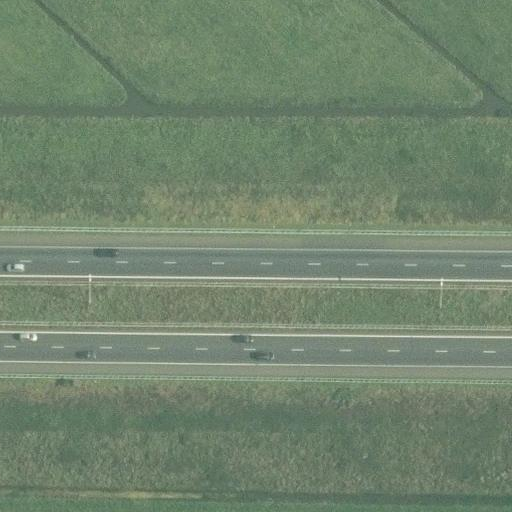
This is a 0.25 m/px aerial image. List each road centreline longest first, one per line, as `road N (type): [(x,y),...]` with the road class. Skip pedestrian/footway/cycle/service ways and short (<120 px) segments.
road 1 (motorway): [(0,347),(511,353)]
road 2 (motorway): [(511,266),(0,261)]
